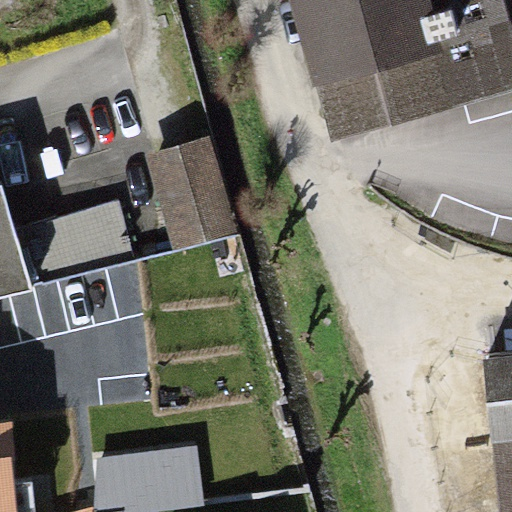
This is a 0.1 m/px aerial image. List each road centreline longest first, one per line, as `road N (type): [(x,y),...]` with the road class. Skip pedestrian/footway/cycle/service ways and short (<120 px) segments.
road 1 (residential): [(262,0),(311,147),(428,328)]
road 2 (residential): [(428,328),(449,511)]
